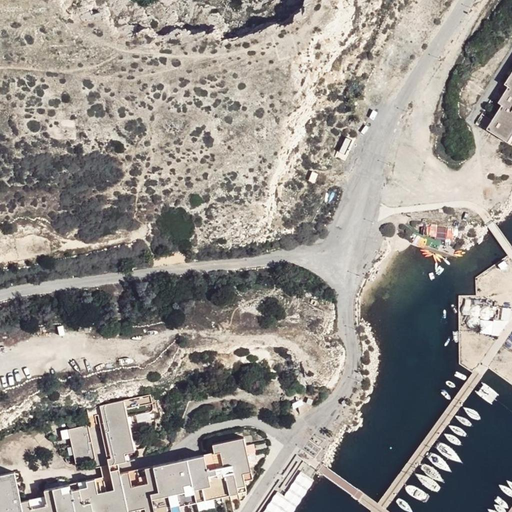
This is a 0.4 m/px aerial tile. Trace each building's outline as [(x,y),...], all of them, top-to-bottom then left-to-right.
[(511,80),(508,78),(503,87),(507,89),(511,91),(511,80)] [(511,91),(507,89),(502,97),(511,102),(511,91)] [(511,102),(502,97),(497,105),(501,106),(511,113),(511,102)] [(511,113),(501,106),(496,115),(511,123),(511,113)] [(511,123),(496,115),(491,123),(511,134),(511,123)] [(511,141),(511,134),(491,123),(487,131),(511,144),(511,141)] [(356,138),(347,134),(335,158),(346,162),(356,138)] [(313,171),(309,180),(315,183),(318,174),(313,171)] [(471,299),(463,298),(463,321),(477,317),(481,332),(492,334),(500,309),(492,303),(485,306),(472,305),(471,299)] [(124,400),(126,410),(152,404),(150,395),(124,400)] [(123,407),(102,412),(113,461),(108,462),(109,466),(115,492),(97,496),(95,482),(87,484),(89,490),(72,495),(70,488),(46,493),(50,508),(32,511),(29,504),(20,506),(14,475),(0,477),(0,511),(128,511),(144,509),(144,511),(152,511),(150,501),(207,488),(206,479),(215,476),(214,472),(206,474),(203,461),(151,472),(152,469),(146,469),(150,485),(130,489),(128,472),(119,475),(118,469),(117,465),(127,463),(125,459),(135,456),(123,407)] [(70,430),(77,461),(93,457),(86,427),(70,430)] [(242,442),(215,448),(215,453),(219,453),(223,469),(232,466),(234,478),(224,479),(229,498),(237,497),(237,490),(244,489),(241,475),(249,474),(242,442)] [(104,480),(95,482),(97,496),(115,492),(109,466),(101,468),(102,473),(104,480)] [(285,495),(278,491),(264,511),(294,511),(315,479),(308,475),(302,471),(288,491),(286,493),(285,495)]
